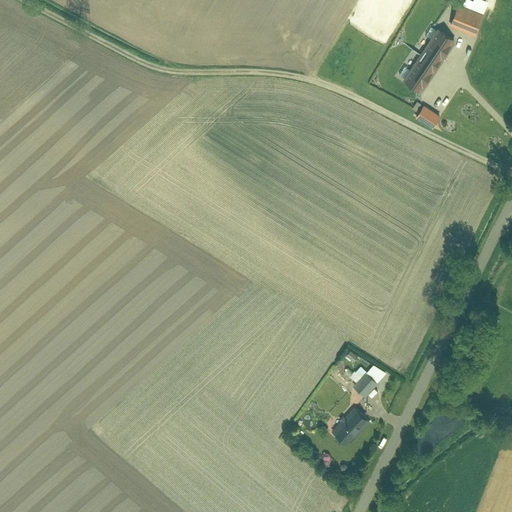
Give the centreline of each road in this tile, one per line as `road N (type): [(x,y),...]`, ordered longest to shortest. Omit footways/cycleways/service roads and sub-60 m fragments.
road 1 (track): [(511,172),(322,80),(162,70),(22,0)]
road 2 (residential): [(503,215),(356,511)]
